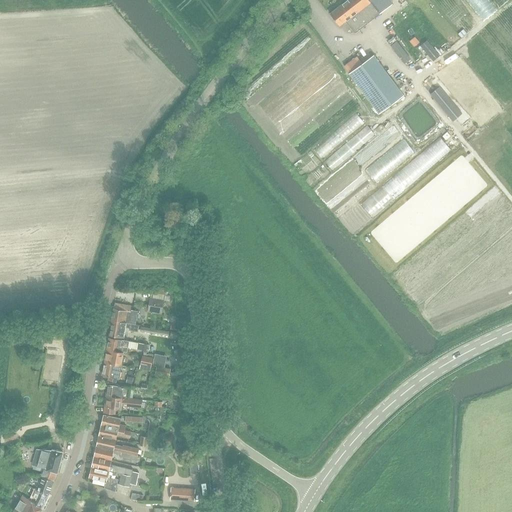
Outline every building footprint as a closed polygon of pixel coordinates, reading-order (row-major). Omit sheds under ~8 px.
[(346,0),(330,13),(339,25),(346,20),(356,32),(385,8),(383,6),(390,1),(388,0),(346,0)] [(411,59),(397,41),(391,46),(405,63),(411,59)] [(348,72),(379,113),(403,95),(373,54),(348,72)] [(161,312),(163,300),(149,298),(147,310),(161,312)] [(111,320),(135,325),(138,311),(131,310),(132,306),(115,303),(114,308),(111,320)] [(139,325),(135,325),(111,320),(109,335),(123,338),(126,327),(129,328),(129,330),(138,332),(139,325)] [(43,325),(31,325),(31,335),(43,335),(43,325)] [(106,349),(123,352),(126,353),(128,341),(108,337),(106,349)] [(120,365),(123,352),(106,349),(104,362),(120,365)] [(151,367),(152,358),(141,356),(140,365),(151,367)] [(121,378),(122,372),(120,372),(121,365),(120,365),(104,362),(102,375),(109,376),(108,379),(116,381),(116,377),(121,378)] [(128,398),(130,387),(107,384),(105,395),(121,397),(128,398)] [(141,400),(128,398),(121,397),(105,395),(103,412),(114,414),(115,408),(120,409),(120,406),(140,408),(141,400)] [(103,414),(101,425),(124,430),(125,425),(119,424),(119,423),(120,418),(103,414)] [(101,425),(98,435),(115,439),(116,435),(129,438),(130,432),(124,430),(101,425)] [(98,435),(96,446),(130,454),(137,455),(139,448),(122,445),(122,446),(114,444),(115,439),(98,435)] [(96,446),(93,456),(111,460),(112,453),(120,455),(119,457),(129,459),(130,454),(96,446)] [(39,449),(34,468),(43,470),(41,476),(53,480),(56,472),(57,472),(62,452),(51,449),(39,449)] [(93,456),(91,467),(116,472),(116,473),(121,474),(121,473),(131,476),(129,483),(135,485),(138,473),(132,471),(132,469),(110,464),(111,460),(93,456)] [(91,467),(89,477),(106,481),(104,488),(114,492),(118,478),(115,477),(116,473),(116,472),(91,467)] [(121,474),(118,484),(128,486),(129,483),(131,476),(121,473),(121,474)] [(35,492),(30,500),(41,507),(46,498),(53,480),(41,476),(35,492)] [(171,487),(170,499),(194,501),(195,489),(171,487)] [(22,495),(12,511),(38,511),(41,507),(30,500),(28,498),(22,495)]
